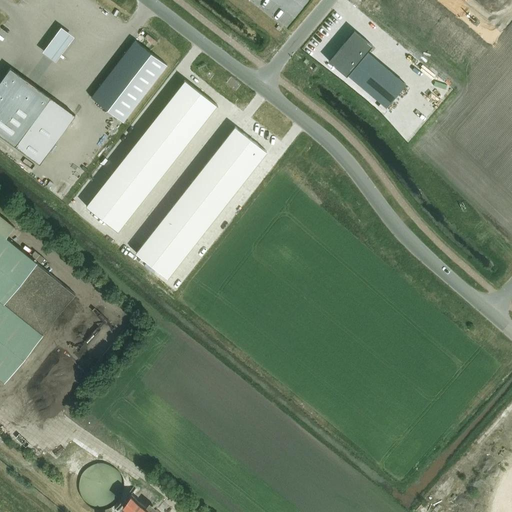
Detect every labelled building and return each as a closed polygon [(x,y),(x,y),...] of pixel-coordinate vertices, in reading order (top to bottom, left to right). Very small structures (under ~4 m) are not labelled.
[(68,25),(50,50),(63,60),(82,35),(68,25)] [(405,85),(366,52),(371,46),(353,31),(328,61),(346,77),(347,75),(385,108),(405,85)] [(135,40),(92,97),(124,122),(168,64),(135,40)] [(10,68),(0,81),(0,134),(40,164),(76,116),(10,68)] [(118,230),(217,105),(185,79),(185,80),(87,206),(118,230)] [(235,126),(136,252),(168,277),(267,151),(235,126)] [(0,377),(5,381),(75,295),(37,263),(7,237),(15,227),(0,215),(0,377)] [(35,251),(32,256),(41,263),(45,259),(35,251)] [(123,505),(131,511),(157,511),(159,510),(150,502),(146,507),(131,495),(123,505)]
